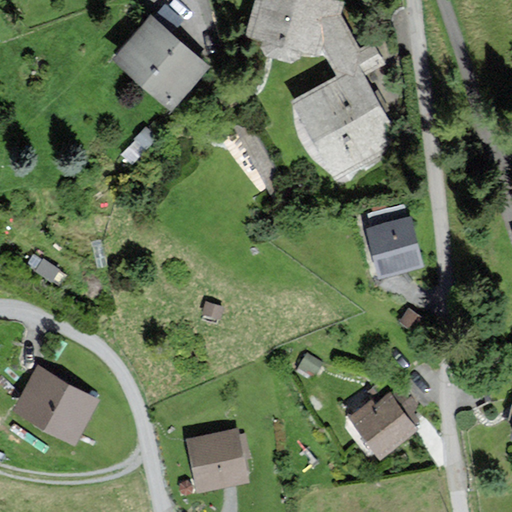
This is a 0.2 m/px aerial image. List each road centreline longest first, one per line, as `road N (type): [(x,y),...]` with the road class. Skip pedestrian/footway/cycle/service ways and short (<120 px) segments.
road 1 (residential): [(413,0),(441,223),(462,511)]
road 2 (residential): [(161,511),(142,421),(121,371),(83,337),(0,310)]
road 3 (track): [(0,469),(88,479),(148,450)]
